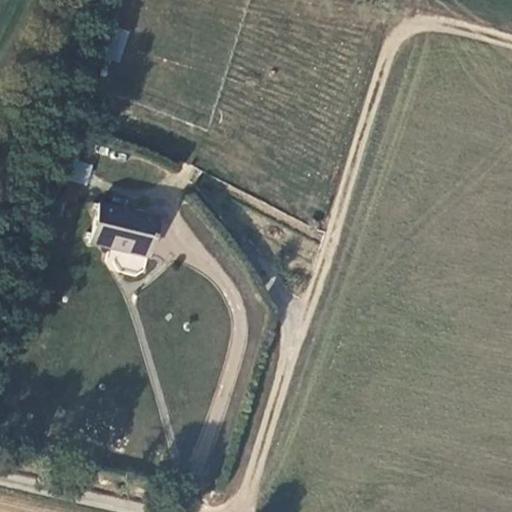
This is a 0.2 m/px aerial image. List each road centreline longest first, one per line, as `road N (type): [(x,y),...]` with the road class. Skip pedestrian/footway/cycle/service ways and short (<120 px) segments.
road 1 (track): [(241,511),(393,38),(436,21),(511,44)]
road 2 (unclassified): [(0,478),(178,511)]
